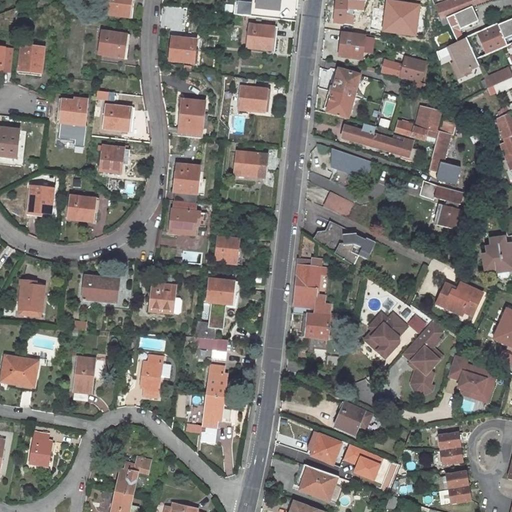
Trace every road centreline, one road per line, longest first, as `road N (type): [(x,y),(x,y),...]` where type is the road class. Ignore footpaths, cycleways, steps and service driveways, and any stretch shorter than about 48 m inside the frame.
road 1 (residential): [(244,511),(269,396),(312,0)]
road 2 (residential): [(151,0),(146,45),(160,170),(141,217),(89,250),(52,252),(0,223)]
road 3 (residential): [(243,511),(131,417),(96,426),(56,499),(24,511)]
